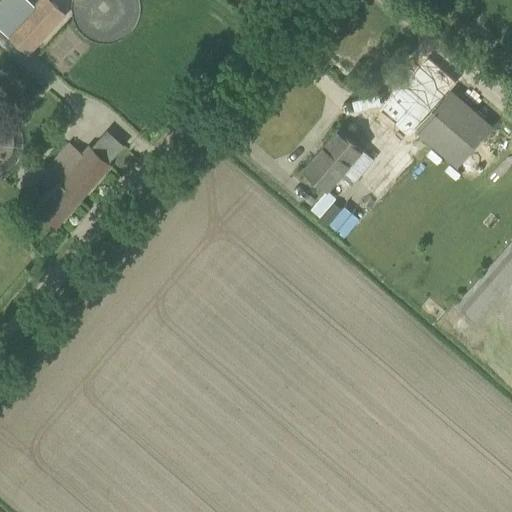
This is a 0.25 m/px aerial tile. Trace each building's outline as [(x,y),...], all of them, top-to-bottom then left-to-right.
[(64,14),(48,0),(40,0),(8,34),(28,53),(64,14)] [(506,0),(450,0),(455,3),(453,6),(467,18),(469,16),(485,29),(508,1),(506,0)] [(380,113),(409,138),(417,129),(459,166),(494,127),(422,65),(380,113)] [(0,159),(14,138),(0,128),(0,159)] [(374,159),(354,143),(339,130),(304,171),(328,191),(341,176),(352,185),(374,159)] [(58,179),(34,207),(56,227),(111,165),(88,145),(82,153),(70,142),(47,168),(58,179)] [(421,157),(364,217),(392,244),(450,184),(421,157)] [(475,323),(476,321),(511,279),(511,240),(455,305),(475,323)]
